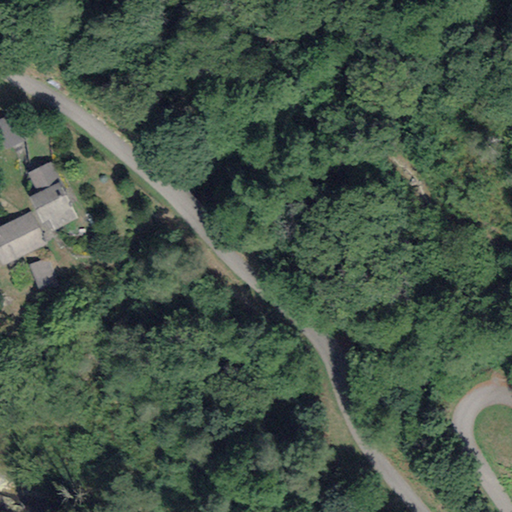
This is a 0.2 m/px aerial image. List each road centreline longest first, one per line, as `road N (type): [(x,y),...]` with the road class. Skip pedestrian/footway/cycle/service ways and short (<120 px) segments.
road 1 (unclassified): [(0,69),(133,161),(300,319),(332,364),(363,444),(420,511)]
road 2 (unclassified): [(508,511),(463,426),(482,397),(511,398)]
